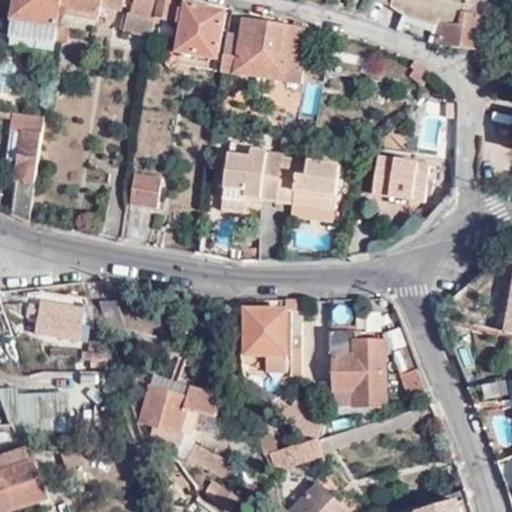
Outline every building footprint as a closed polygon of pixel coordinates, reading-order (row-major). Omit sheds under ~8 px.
[(16,0),(11,35),(57,42),(59,24),(61,14),(62,8),(62,0),(16,0)] [(62,0),(62,8),(99,16),(101,16),(104,4),(125,8),(126,0),(62,0)] [(136,0),(133,16),(157,21),(158,17),(160,0),(136,0)] [(160,0),(158,17),(172,20),(175,0),(160,0)] [(404,13),(421,18),(427,0),(382,0),(390,3),(404,13)] [(457,27),(463,0),(427,0),(421,18),(445,25),(457,27)] [(435,43),(477,52),(485,52),(488,17),(486,16),(489,5),(485,3),(485,0),(463,0),(457,27),(445,25),(435,43)] [(219,60),(228,13),(188,5),(180,53),(219,60)] [(62,8),(61,14),(97,22),(99,16),(62,8)] [(124,30),(155,36),(157,21),(133,16),(126,15),(124,30)] [(229,34),(223,72),(303,84),(305,69),(299,67),(305,29),(295,27),(247,20),(245,35),(229,34)] [(59,24),(57,42),(66,43),(69,26),(59,24)] [(417,62),(433,77),(434,76),(418,61),(417,62)] [(427,84),(433,77),(417,62),(411,67),(414,70),(411,75),(423,87),(427,84)] [(141,102),(167,105),(169,76),(144,73),(141,102)] [(420,97),(429,99),(430,92),(420,90),(419,95),(420,97)] [(420,97),(419,95),(401,91),(398,100),(417,104),(418,97),(420,97)] [(166,152),(172,113),(141,108),(136,148),(166,152)] [(24,134),(13,215),(32,223),(46,117),(16,113),(13,132),(24,134)] [(252,158),(253,151),(254,147),(233,144),(231,156),(252,158)] [(277,202),(285,160),(285,156),(253,151),(252,158),(231,156),(223,210),(244,213),(245,203),(247,192),(262,194),(261,200),(277,202)] [(414,159),(394,156),(393,161),(414,164),(414,159)] [(414,164),(393,161),(381,159),(374,194),(426,202),(431,167),(414,164)] [(341,168),(285,160),(277,202),(293,204),(291,218),(333,224),(341,168)] [(160,208),(164,177),(135,172),(131,203),(160,208)] [(261,206),(261,200),(262,194),(247,192),(245,203),(261,206)] [(164,316),(166,300),(133,294),(130,309),(164,316)] [(0,296),(0,322),(9,321),(0,296)] [(115,324),(114,299),(96,300),(98,325),(115,324)] [(303,301),(287,302),(287,311),(249,311),(249,357),(264,357),(286,357),(286,370),(286,375),(303,375),(303,301)] [(82,327),(96,330),(89,311),(41,303),(40,316),(29,314),(28,325),(39,327),(38,337),(79,344),(82,327)] [(386,407),(385,341),(355,342),(354,333),(329,333),(329,359),(335,359),(337,408),(386,407)] [(428,394),(409,344),(391,352),(409,400),(428,394)] [(106,356),(102,345),(89,345),(89,355),(106,356)] [(89,369),(111,371),(106,356),(89,355),(82,355),(81,363),(89,363),(89,369)] [(286,357),(264,357),(264,370),(286,370),(286,357)] [(467,389),(475,406),(511,399),(508,374),(467,389)] [(151,437),(176,445),(184,445),(186,437),(180,435),(189,410),(203,414),(216,418),(223,399),(156,377),(142,423),(154,426),(151,437)] [(68,391),(6,396),(9,435),(70,430),(68,391)] [(280,399),(271,410),(304,434),(312,421),(280,399)] [(184,445),(176,445),(174,451),(179,457),(187,460),(196,445),(197,446),(200,438),(196,437),(203,414),(189,410),(180,435),(186,437),(184,445)] [(268,455),(279,452),(273,432),(259,436),(266,456),(268,455)] [(318,439),(311,441),(279,452),(268,455),(271,473),(323,456),(318,439)] [(196,445),(187,460),(231,484),(239,469),(197,446),(196,445)] [(0,511),(5,511),(46,498),(33,463),(19,468),(14,453),(0,458),(0,511)] [(511,456),(498,463),(499,465),(507,484),(511,483),(511,485),(511,456)] [(205,493),(217,501),(225,488),(214,481),(205,493)] [(290,511),(343,511),(319,487),(290,511)] [(225,488),(217,501),(215,503),(227,511),(230,511),(240,497),(225,488)] [(461,511),(459,503),(424,511),(461,511)]
